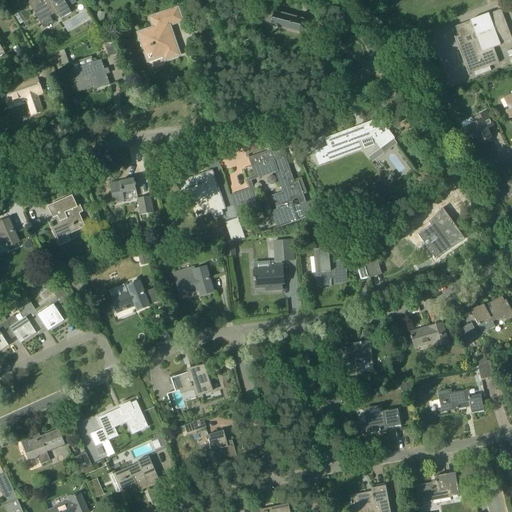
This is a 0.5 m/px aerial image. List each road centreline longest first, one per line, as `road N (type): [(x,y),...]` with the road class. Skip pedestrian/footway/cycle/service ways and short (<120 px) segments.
road 1 (residential): [(0,185),(144,135),(226,129),(304,110),(382,62)]
road 2 (residential): [(298,328),(415,312),(511,256)]
road 3 (residential): [(275,484),(231,335)]
road 4 (residential): [(332,475),(480,441)]
road 5 (residential): [(332,475),(298,328)]
road 6 (residential): [(0,382),(91,342),(115,378)]
road 7 (residential): [(460,179),(382,62)]
road 8 (residential): [(0,430),(115,378)]
road 9 (residential): [(115,378),(231,335)]
